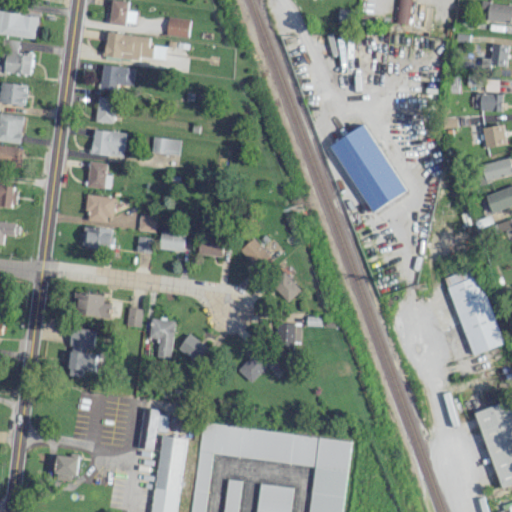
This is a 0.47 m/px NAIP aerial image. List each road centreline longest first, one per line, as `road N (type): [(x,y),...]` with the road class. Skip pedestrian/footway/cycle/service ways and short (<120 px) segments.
road 1 (tertiary): [(75,0),(8,511)]
road 2 (residential): [(230,309),(207,289),(40,268)]
